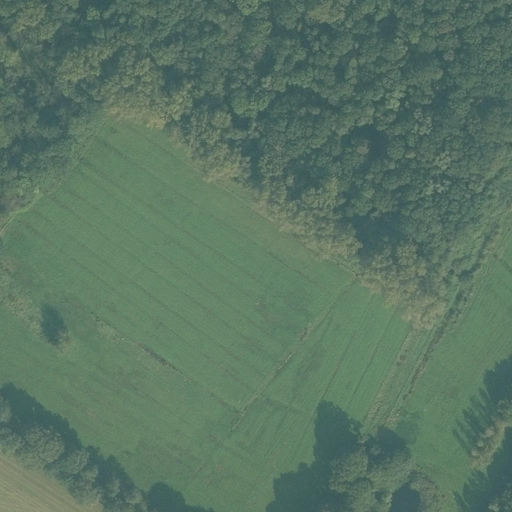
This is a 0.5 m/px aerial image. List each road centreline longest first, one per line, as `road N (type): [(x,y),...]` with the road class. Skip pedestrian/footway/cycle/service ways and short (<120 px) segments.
road 1 (track): [(511,166),(341,511)]
road 2 (track): [(0,421),(133,511)]
